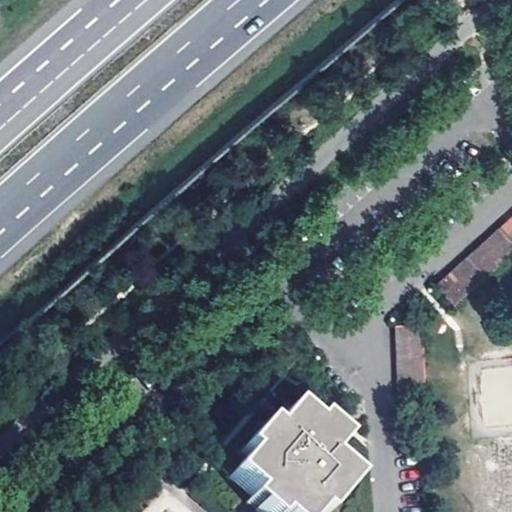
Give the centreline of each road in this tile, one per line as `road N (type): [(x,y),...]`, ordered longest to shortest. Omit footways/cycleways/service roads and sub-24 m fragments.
road 1 (motorway): [(0,210),(240,0)]
road 2 (motorway): [(148,0),(0,129)]
